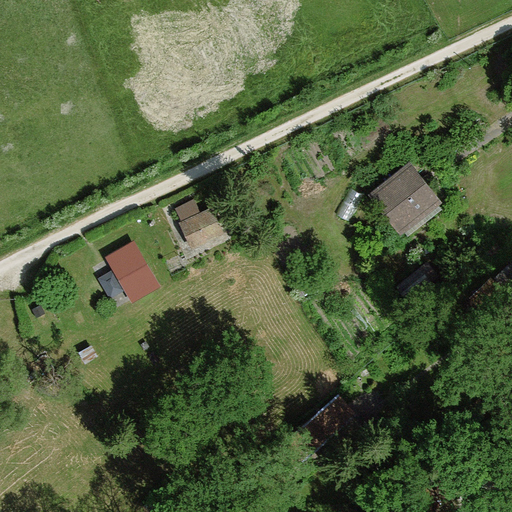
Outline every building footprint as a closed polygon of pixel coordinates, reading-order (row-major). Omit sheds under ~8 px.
[(441,200),(407,158),(366,190),(400,233),(441,200)] [(225,234),(213,209),(181,225),(194,249),(225,234)] [(154,273),(135,240),(107,257),(126,289),(154,273)] [(511,262),(473,298),(491,316),(511,298),(511,299),(511,262)] [(319,286),(306,268),(290,278),(303,297),(319,286)] [(362,414),(345,394),(281,450),(298,469),(362,414)]
